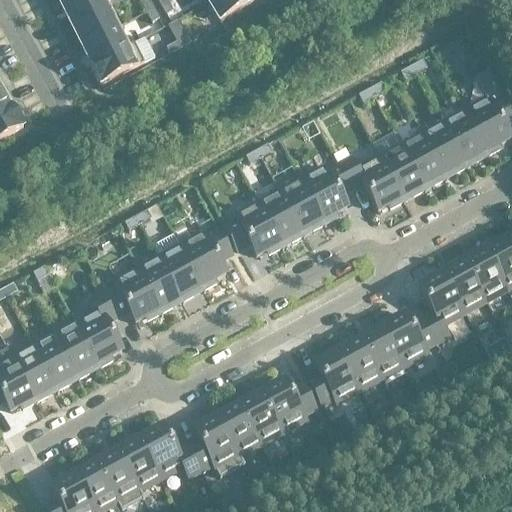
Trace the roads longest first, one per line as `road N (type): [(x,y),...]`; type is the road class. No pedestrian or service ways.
road 1 (unclassified): [(385,259),(358,250),(159,356),(146,388)]
road 2 (unclassified): [(385,259),(383,282),(181,389),(146,388)]
road 3 (unclassified): [(146,388),(0,468)]
road 4 (unclassified): [(511,188),(385,259)]
